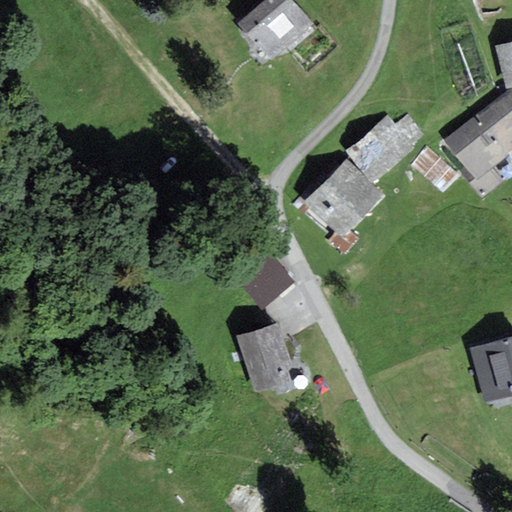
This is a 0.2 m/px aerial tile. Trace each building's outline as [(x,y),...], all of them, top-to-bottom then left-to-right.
[(265,0),(238,24),(269,59),(311,22),(292,0),(265,0)] [(511,41),(495,45),(504,90),(509,89),(511,88),(511,41)] [(511,88),(509,89),(484,109),(511,142),(511,88)] [(511,148),(511,142),(484,109),(444,142),(475,179),(511,148)] [(387,115),(345,150),(370,184),(414,149),(410,145),(423,133),(407,113),(395,123),(387,115)] [(381,199),(345,159),(304,205),(342,239),(381,199)] [(265,249),(232,275),(261,311),(294,285),(265,249)] [(277,324),(236,338),(236,339),(256,395),(274,389),(276,396),(295,389),(288,369),(292,367),(277,324)] [(511,339),(469,352),(485,403),(511,395),(511,339)]
